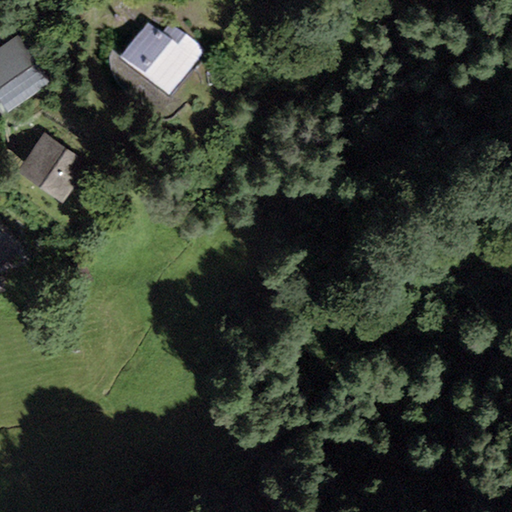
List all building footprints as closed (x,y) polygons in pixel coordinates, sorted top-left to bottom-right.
[(119,67),(170,103),(206,52),(169,27),(162,38),(147,27),(119,67)] [(23,32),(0,46),(0,99),(7,111),(54,80),(23,32)] [(88,163),(43,132),(16,171),(62,202),(88,163)] [(1,231),(0,232),(0,266),(21,245),(4,228),(1,231)] [(93,280),(84,260),(64,269),(73,289),(93,280)]
